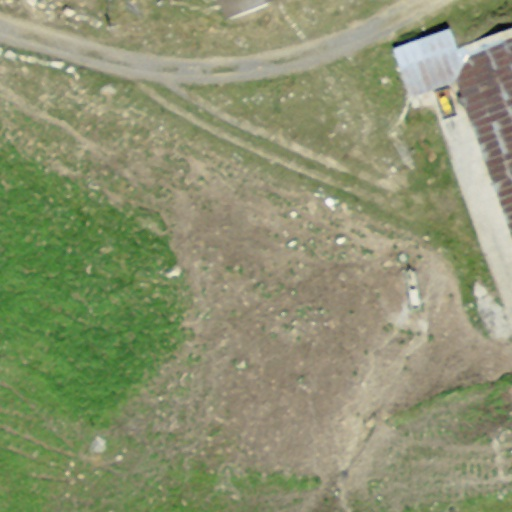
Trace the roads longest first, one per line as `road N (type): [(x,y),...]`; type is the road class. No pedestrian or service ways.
road 1 (track): [(0,30),(149,69),(267,67),(322,55),(428,0)]
road 2 (track): [(149,69),(200,115),(295,160),(460,220)]
